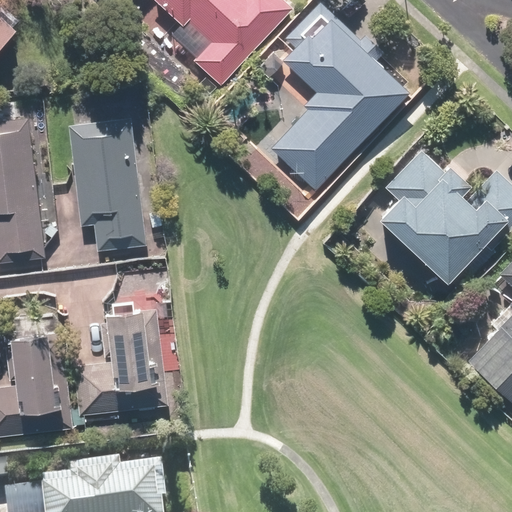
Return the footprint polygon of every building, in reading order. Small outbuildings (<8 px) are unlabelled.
[(0,0),(0,55),(28,28),(0,0)] [(295,0),(163,0),(165,2),(155,12),(220,79),(298,3),(295,0)] [(320,186),(415,85),(332,0),(320,0),(281,42),(325,83),(309,100),(313,103),(275,143),(320,186)] [(37,112),(0,116),(0,232),(2,256),(50,251),(37,112)] [(136,112),(75,119),(86,222),(98,221),(101,246),(151,240),(136,112)] [(458,279),(511,220),(511,191),(493,171),(460,208),(451,199),(461,188),(436,164),(431,170),(410,150),(376,187),(389,199),(367,223),(435,285),(448,271),(458,279)] [(511,407),(511,256),(492,279),(510,295),(484,324),(490,329),(461,361),(511,407)] [(121,358),(82,363),(88,409),(172,399),(166,349),(162,350),(156,298),(115,302),(121,358)] [(23,380),(0,383),(0,435),(79,426),(73,374),(68,374),(63,324),(18,329),(23,380)] [(47,487),(8,489),(8,511),(172,511),(170,457),(68,463),(68,474),(47,475),(47,487)]
